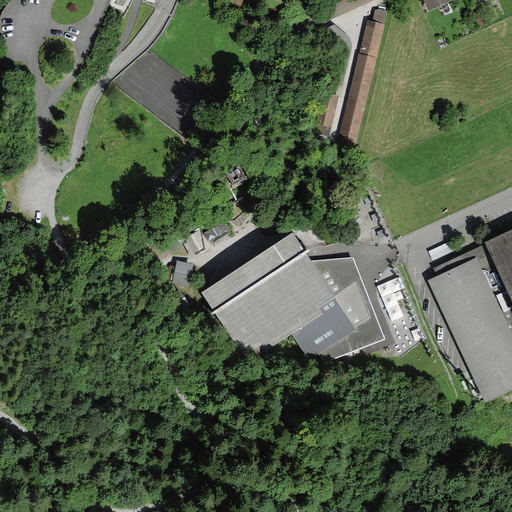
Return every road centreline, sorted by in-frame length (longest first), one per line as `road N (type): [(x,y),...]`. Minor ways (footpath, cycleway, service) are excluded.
road 1 (track): [(53,170),(41,212),(76,271),(158,345),(174,384),(207,423),(290,448),(306,462),(330,511)]
road 2 (unknown): [(395,249),(273,231),(197,257)]
road 3 (track): [(109,511),(58,480),(35,434),(15,438),(0,483)]
road 4 (track): [(295,511),(272,495),(219,484),(141,511)]
road 5 (residential): [(395,249),(511,195)]
